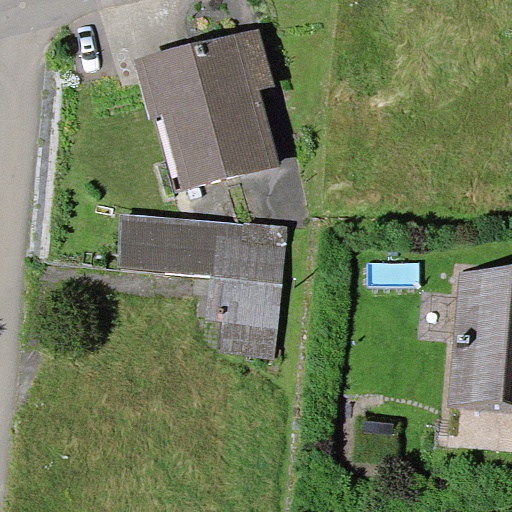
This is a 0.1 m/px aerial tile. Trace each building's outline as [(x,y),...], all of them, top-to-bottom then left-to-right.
[(136,76),(139,85),(150,126),(163,122),(182,194),(269,171),(255,118),(257,118),(238,45),(188,59),(188,62),(136,76)] [(116,275),(191,282),(179,229),(118,223),(116,275)] [(221,245),(216,285),(271,290),(276,252),(221,245)] [(511,291),(461,287),(461,277),(458,277),(447,412),(450,412),(451,390),(511,395),(511,291)] [(266,330),(271,290),(216,285),(211,323),(266,330)]
